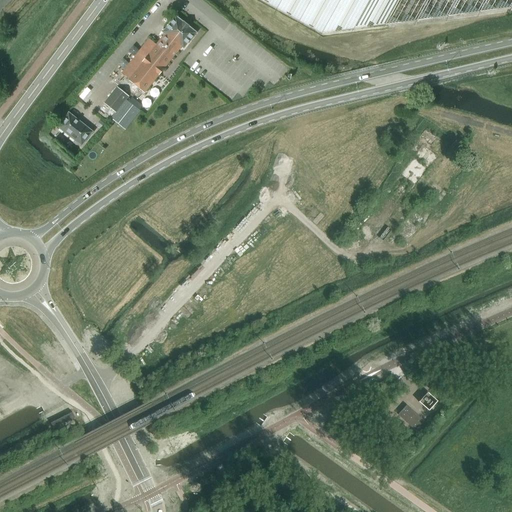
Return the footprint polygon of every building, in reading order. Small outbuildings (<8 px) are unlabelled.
[(0,0),(0,10),(9,0),(0,0)] [(511,7),(511,0),(259,0),(321,34),(511,7)] [(143,93),(181,47),(183,48),(195,33),(175,16),(162,32),(165,34),(156,45),(149,39),(121,74),(128,79),(128,80),(143,93)] [(125,99),(127,96),(117,88),(104,104),(115,112),(125,99)] [(115,114),(110,119),(125,130),(140,111),(125,99),(115,112),(115,114)] [(92,132),(68,113),(57,127),(81,146),(92,132)] [(386,193),(402,205),(447,145),(439,139),(439,137),(436,134),(435,135),(426,129),(410,150),(416,154),(386,193)] [(404,252),(448,194),(434,183),(390,242),(404,252)] [(429,411),(438,401),(428,392),(419,402),(429,411)] [(424,421),(407,406),(398,415),(415,430),(424,421)] [(54,429),(75,418),(73,413),(51,423),(54,429)]
